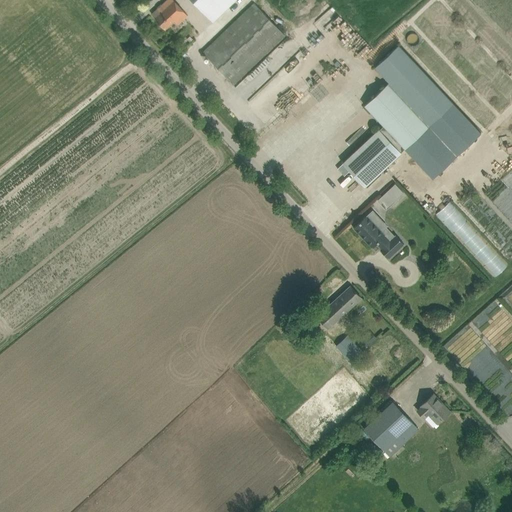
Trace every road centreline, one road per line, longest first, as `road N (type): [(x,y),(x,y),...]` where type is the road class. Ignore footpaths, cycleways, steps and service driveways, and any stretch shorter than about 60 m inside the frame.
road 1 (unclassified): [(511,446),(96,0)]
road 2 (track): [(511,109),(434,184),(407,156),(319,237)]
